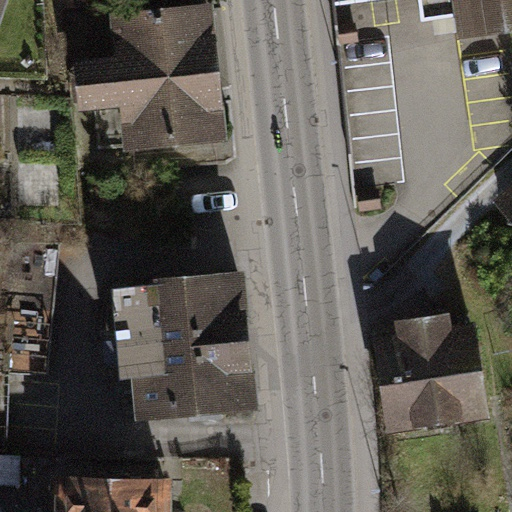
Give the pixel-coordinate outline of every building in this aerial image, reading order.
[(0,0),(0,37),(12,0),(0,0)] [(218,9),(109,19),(113,63),(74,66),(79,120),(96,118),(99,150),(126,148),(127,160),(230,151),(218,9)] [(511,197),(497,210),(511,227),(511,197)] [(48,378),(58,246),(15,243),(6,375),(48,378)] [(245,284),(115,296),(124,393),(137,392),(140,429),(257,419),(245,284)] [(400,345),(377,348),(391,444),(494,429),(479,331),(457,334),(455,323),(398,331),(400,345)] [(22,460),(0,458),(0,488),(20,490),(22,460)] [(177,511),(178,488),(55,486),(54,511),(177,511)]
